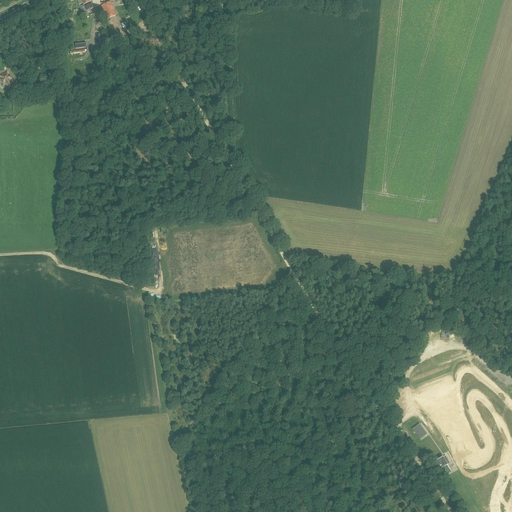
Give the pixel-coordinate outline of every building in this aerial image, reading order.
[(90,0),(82,0),(87,11),(94,8),(92,3),(91,2),(91,1),(90,0)] [(108,19),(116,15),(110,2),(102,6),(108,19)] [(102,53),(102,48),(102,45),(104,45),(104,49),(108,49),(108,45),(106,45),(106,41),(102,41),(102,38),(107,38),(107,35),(102,35),(103,34),(96,34),(96,47),(97,48),(97,52),(102,53)] [(14,83),(8,72),(0,76),(6,87),(14,83)] [(412,430),(420,440),(427,435),(419,424),(412,430)] [(439,469),(448,465),(443,457),(435,462),(439,469)]
